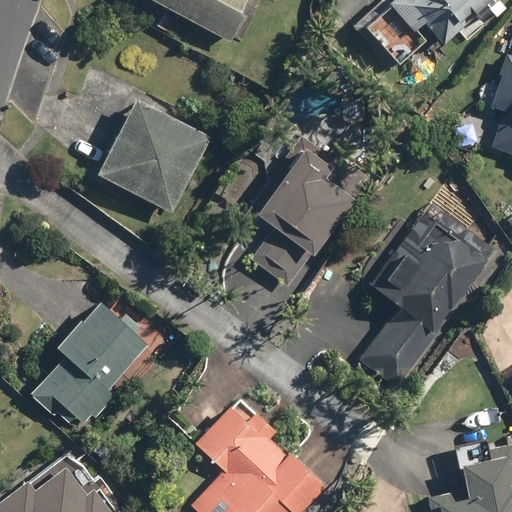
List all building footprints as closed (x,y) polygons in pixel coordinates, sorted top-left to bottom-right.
[(242,0),(144,0),(222,40),(242,0)] [(394,64),(428,34),(437,45),(454,30),(464,41),(510,0),(390,0),(361,26),(394,64)] [(511,55),(502,52),(484,106),(499,111),(486,149),(511,157),(511,55)] [(193,149),(201,133),(130,97),(92,172),(163,208),(183,169),(188,171),(198,152),(193,149)] [(362,178),(303,137),(251,213),(309,253),(362,178)] [(391,291),(384,300),(397,310),(359,354),(388,380),(494,256),(432,203),(371,274),(391,291)] [(62,356),(25,393),(48,396),(82,428),(115,392),(107,385),(145,343),(135,333),(141,328),(122,310),(113,320),(93,302),(52,346),(62,356)] [(287,511),(317,480),(270,436),(274,432),(240,400),(236,404),(228,397),(186,441),(220,473),(188,507),(193,511),(287,511)] [(434,504),(435,511),(511,511),(511,446),(511,439),(482,445),(485,459),(455,464),(461,499),(434,504)] [(20,476),(0,493),(0,511),(105,511),(84,487),(92,479),(75,459),(66,466),(57,455),(25,482),(20,476)]
